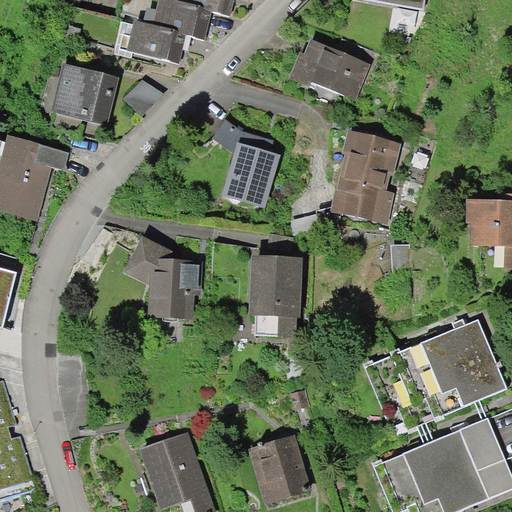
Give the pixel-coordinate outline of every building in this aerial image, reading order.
[(180,0),(158,0),(156,9),(146,6),(143,21),(179,30),(179,33),(186,35),(205,39),(212,11),(205,10),(206,6),(180,0)] [(180,0),(206,6),(205,10),(212,11),(230,16),(233,0),(180,0)] [(373,0),(423,10),(424,0),(373,0)] [(120,18),(74,6),(65,40),(77,43),(78,38),(113,48),(120,18)] [(143,21),(134,19),(126,50),(179,63),(186,35),(179,33),(179,30),(143,21)] [(370,64),(310,38),(304,52),(300,50),(288,77),(310,86),(312,81),(355,100),(370,64)] [(120,77),(63,63),(51,112),(108,126),(120,77)] [(165,94),(143,79),(124,98),(141,117),(165,94)] [(244,132),(225,119),(213,137),(234,153),(237,143),(270,153),(273,141),(244,132)] [(402,143),(348,129),(342,153),(346,154),(338,186),(336,185),(330,210),(387,224),(395,192),(387,190),(391,172),(394,172),(402,143)] [(40,143),(8,134),(0,164),(0,210),(38,221),(52,167),(34,162),(39,144),(40,143)] [(270,153),(237,143),(234,153),(223,194),(265,206),(279,155),(270,153)] [(39,144),(34,162),(52,167),(64,171),(69,153),(39,144)] [(505,199),(467,198),(466,222),(471,222),(471,245),(505,246),(511,246),(511,193),(505,194),(505,199)] [(316,214),(290,220),(294,234),(319,228),(316,214)] [(297,237),(271,233),(268,248),(294,252),(297,237)] [(173,252),(142,235),(124,272),(150,285),(151,271),(158,272),(159,259),(167,259),(173,252)] [(410,244),(391,245),(392,274),(411,274),(410,244)] [(0,253),(0,267),(14,271),(18,258),(0,253)] [(303,258),(251,255),(248,315),(256,315),(255,335),(296,337),(297,317),(300,317),(303,258)] [(167,259),(159,259),(158,272),(151,271),(150,285),(148,316),(163,317),(178,317),(193,319),(195,295),(201,295),(203,262),(167,259)] [(0,267),(0,327),(3,328),(18,272),(14,271),(0,267)] [(508,389),(478,319),(465,325),(455,329),(401,352),(392,355),(373,363),(365,366),(386,417),(396,413),(395,411),(399,409),(408,431),(508,389)] [(463,319),(453,323),(455,329),(465,325),(463,319)] [(0,490),(34,481),(20,436),(12,438),(8,427),(17,424),(4,380),(0,381),(0,490)] [(309,406),(305,390),(291,394),(295,410),(309,406)] [(460,511),(511,491),(511,474),(489,417),(460,429),(403,453),(403,454),(375,466),(393,511),(402,511),(409,509),(410,511),(460,511)] [(217,511),(189,431),(140,449),(161,509),(191,499),(195,511),(217,511)] [(309,482),(296,435),(249,448),(265,505),(305,493),(302,484),(309,482)]
